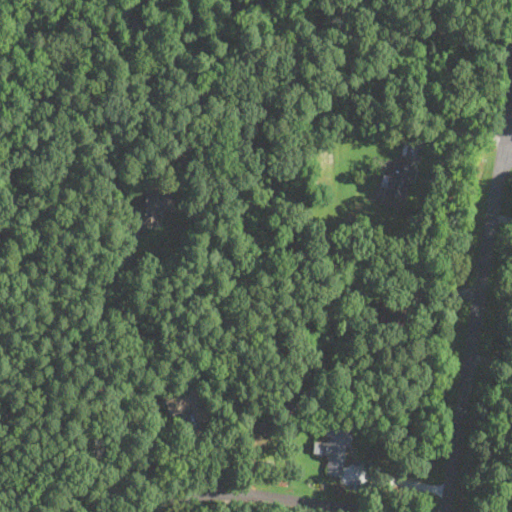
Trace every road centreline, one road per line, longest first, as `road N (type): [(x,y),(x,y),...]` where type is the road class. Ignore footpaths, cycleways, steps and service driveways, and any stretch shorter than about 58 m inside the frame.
road 1 (residential): [(445,511),(511,86)]
road 2 (residential): [(362,511),(229,491),(158,511)]
